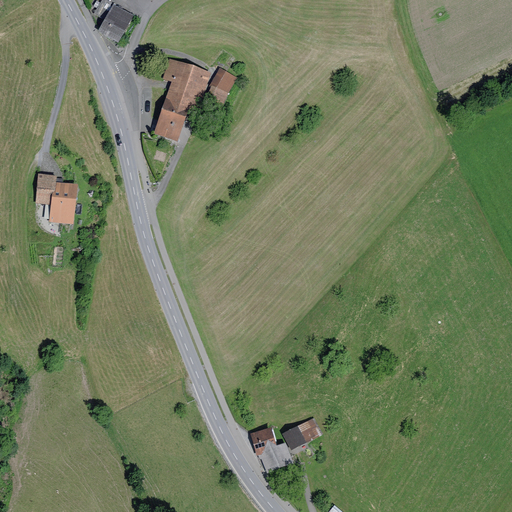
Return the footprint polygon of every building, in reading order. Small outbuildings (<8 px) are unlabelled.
[(112,5),(102,0),(95,15),(105,20),(112,5)] [(119,44),(134,18),(113,7),(99,33),(119,44)] [(211,75),(169,59),(160,82),(170,86),(151,136),(178,146),(196,98),(201,100),(211,75)] [(237,80),(221,70),(210,88),(227,98),(237,80)] [(57,177),(37,176),(35,204),(52,206),(50,223),(74,225),(77,185),(56,184),(57,177)] [(289,421),(299,441),(332,424),(322,404),(289,421)] [(258,451),(270,448),(269,442),(278,440),(275,424),(254,428),(258,451)] [(330,500),(343,511),(352,501),(340,490),(330,500)]
